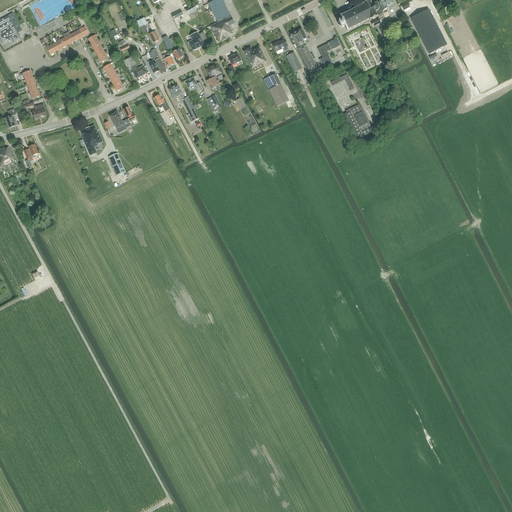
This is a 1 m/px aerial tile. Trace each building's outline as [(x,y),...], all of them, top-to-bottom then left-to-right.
[(233,34),(229,26),(235,24),(222,0),(215,0),(208,4),(218,22),(210,26),(219,43),(230,37),(229,36),(233,34)] [(342,20),(338,22),(341,28),(345,26),(346,28),(347,31),(363,23),(364,25),(370,22),(370,21),(372,19),(373,20),(375,19),(375,18),(382,14),(381,12),(375,0),(372,0),(370,1),(370,0),(367,2),(367,1),(364,2),(365,3),(362,4),(362,5),(340,16),(342,20)] [(391,0),(375,0),(381,12),(389,8),(389,9),(391,10),(394,8),(394,7),(391,0)] [(410,19),(429,54),(447,45),(429,9),(410,19)] [(0,40),(2,44),(12,39),(14,43),(21,39),(9,16),(0,20),(0,40)] [(79,30),(83,37),(89,34),(85,27),(83,28),(80,30),(79,30)] [(72,34),(76,41),(83,37),(79,30),(72,34)] [(295,44),(297,48),(305,44),(303,40),(307,38),(302,30),(290,36),(295,44)] [(153,43),(160,40),(155,31),(149,35),(153,43)] [(188,43),(193,51),(197,49),(198,49),(200,48),(204,46),(203,42),(207,40),(203,33),(199,35),(198,32),(190,36),(193,41),(188,43)] [(66,37),(70,45),(76,41),(72,34),(66,37)] [(88,39),(92,45),(99,41),(95,35),(88,39)] [(173,48),(167,36),(163,38),(168,50),(173,48)] [(59,41),(63,48),(70,45),(66,37),(59,41)] [(319,60),(323,67),(332,62),(327,51),(331,49),(331,50),(341,46),(337,39),(328,43),(328,44),(318,49),(322,58),(319,60)] [(277,42),(272,44),(276,51),(277,55),(284,52),(289,50),(288,47),(285,40),(278,43),(277,42)] [(59,41),(57,42),(54,44),(53,45),(57,52),(63,48),(59,41)] [(92,45),(95,51),(102,47),(99,41),(92,45)] [(313,59),(315,58),(313,54),(311,55),(305,44),(297,48),(310,74),(312,76),(321,71),(320,68),(318,69),(313,59)] [(53,45),(49,47),(46,48),(50,55),(57,52),(53,45)] [(95,51),(98,57),(105,53),(103,49),(102,47),(95,51)] [(262,62),(265,61),(259,47),(252,51),(250,47),(243,51),(252,68),(262,63),(262,62)] [(154,58),(154,59),(160,71),(162,74),(167,72),(157,53),(155,49),(151,51),(152,53),(150,54),(152,58),(154,58)] [(173,53),(177,61),(179,61),(181,60),(181,59),(185,57),(181,49),(173,53)] [(105,53),(98,57),(101,63),(108,59),(105,53)] [(174,64),(173,61),(169,53),(165,55),(167,59),(164,60),(168,67),(174,64)] [(294,73),(302,69),(294,53),(291,54),(286,57),(294,73)] [(232,65),(241,61),(238,54),(235,55),(232,56),(232,57),(228,58),(232,65)] [(133,71),(137,79),(148,73),(144,66),(136,69),(135,66),(131,58),(125,61),(129,69),(131,68),(133,71)] [(160,71),(154,59),(148,62),(149,64),(154,74),(160,71)] [(104,68),(107,74),(114,70),(111,64),(104,68)] [(206,70),(210,78),(213,77),(213,78),(216,77),(222,75),(217,65),(206,70)] [(228,67),(232,76),(237,74),(232,65),(228,67)] [(107,74),(110,80),(117,76),(116,74),(114,70),(107,74)] [(25,80),(33,77),(30,71),(23,73),(25,80)] [(269,77),(264,80),(269,90),(281,84),(275,72),(268,76),(269,77)] [(110,80),(113,86),(121,82),(117,76),(110,80)] [(25,80),(27,84),(28,86),(35,83),(33,77),(25,80)] [(209,86),(210,85),(212,89),(216,87),(219,92),(222,90),(216,77),(213,78),(207,81),(209,86)] [(188,88),(195,85),(197,84),(194,78),(185,82),(188,88)] [(349,78),(345,80),(351,90),(354,89),(349,78)] [(121,82),(113,86),(117,92),(124,88),(121,82)] [(28,86),(30,93),(38,90),(35,83),(28,86)] [(200,83),(197,84),(195,85),(198,92),(203,90),(200,83)] [(281,84),(269,90),(278,106),(290,101),(281,84)] [(197,114),(194,109),(188,97),(184,100),(181,95),(183,94),(178,85),(174,87),(173,88),(169,90),(174,99),(179,97),(182,103),(184,103),(191,117),(197,114)] [(38,90),(30,93),(33,99),(40,96),(38,90)] [(154,98),(159,108),(163,107),(165,111),(170,109),(166,102),(165,102),(163,99),(162,99),(160,95),(154,98)] [(219,109),(217,105),(219,104),(215,96),(207,100),(213,113),(219,109)] [(237,100),(241,109),(246,107),(241,98),(237,100)] [(342,116),(355,142),(363,138),(361,134),(363,133),(366,140),(380,132),(376,125),(372,127),(360,104),(346,111),(347,113),(342,116)] [(131,126),(131,127),(134,125),(133,122),(137,120),(134,113),(132,114),(129,107),(127,108),(126,108),(124,109),(123,110),(128,119),(131,125),(131,126)] [(32,111),(35,121),(39,119),(39,118),(46,116),(45,109),(41,110),(41,109),(32,111)] [(13,116),(16,115),(14,110),(7,112),(10,117),(4,120),(8,129),(17,126),(13,116)] [(118,112),(110,116),(119,133),(127,129),(126,128),(131,126),(131,125),(128,119),(123,122),(118,112)] [(94,126),(89,128),(86,129),(81,131),(81,132),(83,138),(90,156),(96,153),(94,147),(98,145),(98,144),(102,142),(97,132),(94,126),(95,126),(94,126)] [(29,149),(24,151),(28,160),(25,161),(28,167),(31,166),(32,166),(30,162),(33,161),(33,159),(35,158),(34,155),(38,154),(35,145),(29,147),(29,149)] [(0,149),(0,166),(1,169),(16,163),(9,148),(5,150),(4,148),(0,149)] [(117,177),(126,173),(117,153),(108,157),(117,177)] [(142,162),(134,167),(138,174),(146,169),(142,162)]
